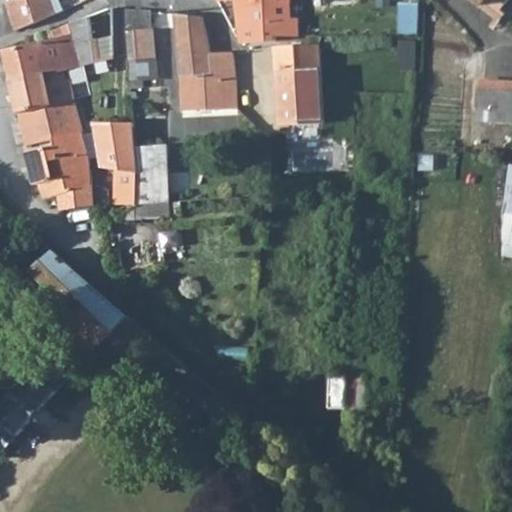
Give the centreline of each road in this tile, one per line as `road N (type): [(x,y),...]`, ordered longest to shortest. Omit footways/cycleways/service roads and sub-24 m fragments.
road 1 (track): [(371,511),(112,292)]
road 2 (unclassified): [(0,194),(112,292)]
